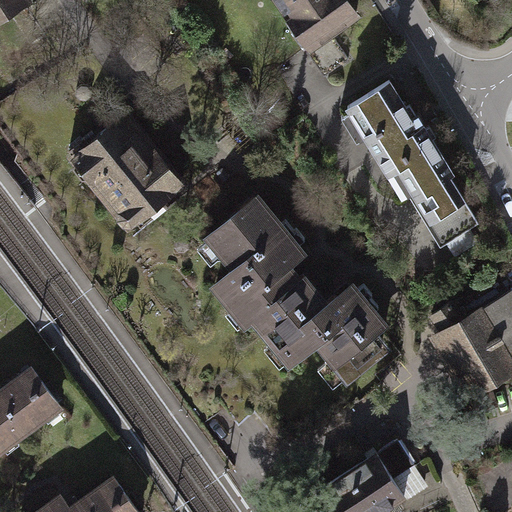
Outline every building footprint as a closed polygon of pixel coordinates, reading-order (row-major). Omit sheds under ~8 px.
[(0,0),(0,28),(35,6),(31,0),(0,0)] [(283,0),(290,9),(283,14),(309,51),(360,16),(348,0),(283,0)] [(416,117),(392,80),(338,112),(357,144),(378,130),(402,171),(390,177),(442,250),(478,229),(464,205),(469,201),(454,178),(459,175),(421,114),(416,117)] [(195,192),(133,114),(74,161),(136,239),(195,192)] [(309,253),(256,196),(203,243),(230,276),(210,288),(249,336),(310,277),(297,264),(309,253)] [(310,277),(249,336),(287,375),(318,352),(352,391),(406,341),(353,285),(334,303),(310,277)] [(511,382),(511,290),(441,334),(482,401),(511,382)] [(0,449),(61,407),(27,360),(0,379),(0,449)] [(394,442),(311,495),(322,511),(384,511),(423,487),(394,442)] [(135,511),(111,474),(65,505),(57,494),(29,511),(135,511)]
